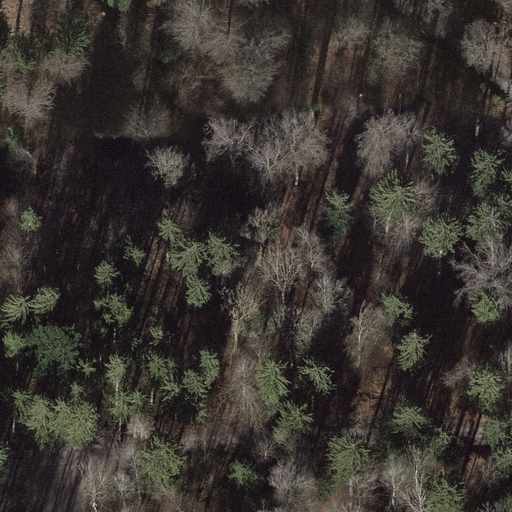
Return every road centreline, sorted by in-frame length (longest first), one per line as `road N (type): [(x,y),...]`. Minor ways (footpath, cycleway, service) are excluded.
road 1 (track): [(511,432),(254,434),(30,470),(0,467)]
road 2 (track): [(511,84),(405,0)]
